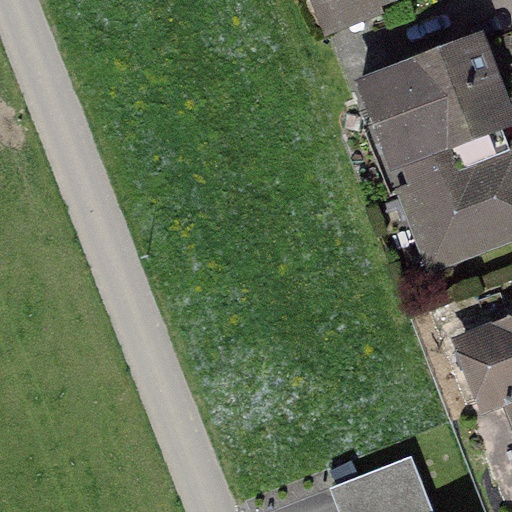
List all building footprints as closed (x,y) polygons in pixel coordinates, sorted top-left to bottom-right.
[(372,1),(375,0),(327,0),(337,24),(376,9),(372,1)] [(386,167),(421,153),(458,139),(503,122),(474,47),(430,64),(425,52),(402,61),(407,73),(357,91),(386,167)] [(511,236),(511,149),(469,166),(458,139),(421,153),(435,190),(403,202),(428,268),(511,236)] [(511,325),(458,347),(482,407),(511,394),(511,325)] [(424,511),(407,469),(328,501),(332,511),(424,511)]
